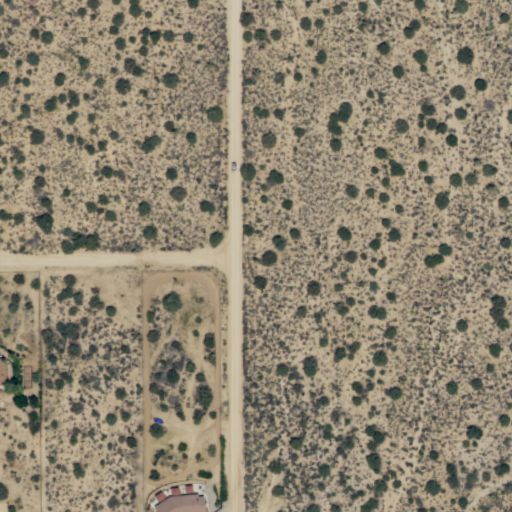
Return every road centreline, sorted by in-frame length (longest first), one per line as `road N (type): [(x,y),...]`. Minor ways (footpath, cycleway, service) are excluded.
road 1 (residential): [(233,0),(236,511)]
road 2 (residential): [(0,261),(233,260)]
